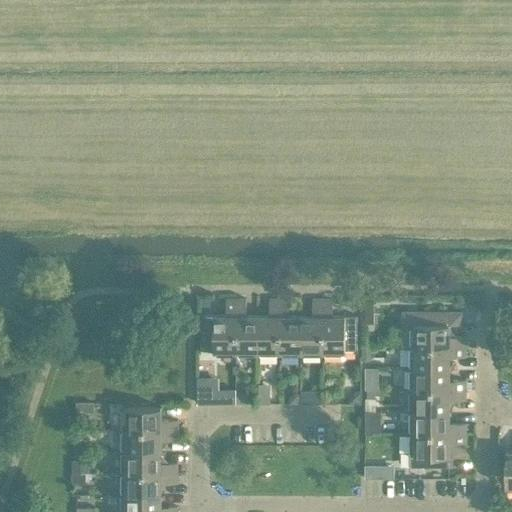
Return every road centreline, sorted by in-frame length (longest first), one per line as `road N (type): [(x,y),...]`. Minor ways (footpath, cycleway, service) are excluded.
road 1 (residential): [(199,510),(480,506),(484,413)]
road 2 (residential): [(199,510),(198,418),(323,420)]
